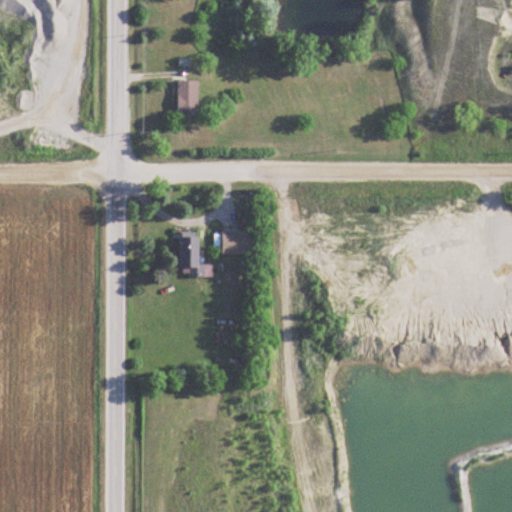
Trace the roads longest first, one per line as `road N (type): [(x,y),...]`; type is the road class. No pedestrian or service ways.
road 1 (residential): [(511,177),(0,176)]
road 2 (residential): [(115,511),(115,0)]
